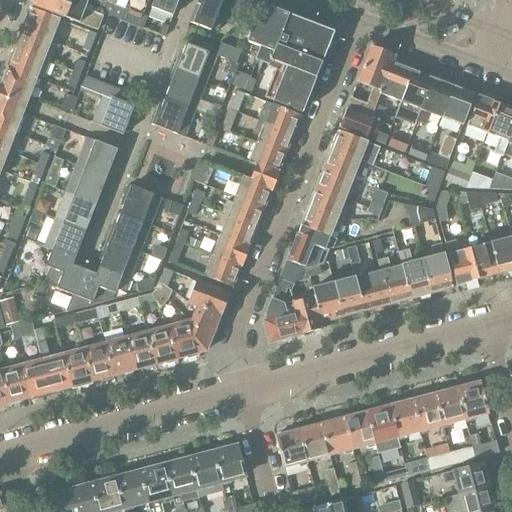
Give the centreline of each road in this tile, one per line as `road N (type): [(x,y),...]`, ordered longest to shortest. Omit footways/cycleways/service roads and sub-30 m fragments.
road 1 (residential): [(243,392),(236,330),(360,17)]
road 2 (residential): [(187,0),(84,266)]
road 3 (residential): [(243,392),(487,326)]
road 4 (residential): [(9,452),(243,392)]
road 5 (residential): [(360,17),(483,66)]
road 6 (residential): [(274,511),(243,392)]
